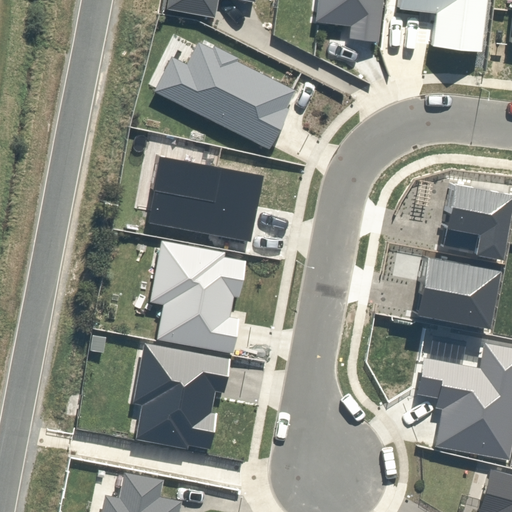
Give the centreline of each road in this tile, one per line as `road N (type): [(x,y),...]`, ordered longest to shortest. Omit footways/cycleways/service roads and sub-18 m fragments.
road 1 (residential): [(0,509),(98,0)]
road 2 (residential): [(329,466),(314,382),(317,334),(353,166),(400,123),(511,123)]
